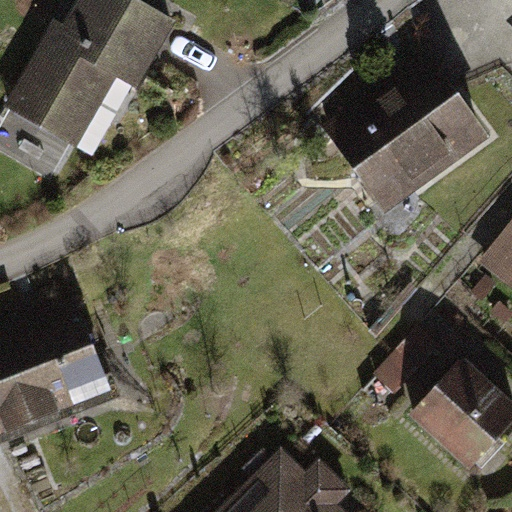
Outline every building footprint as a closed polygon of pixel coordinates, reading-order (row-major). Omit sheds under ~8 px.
[(55,18),(5,104),(77,145),(117,75),(139,88),(177,23),(138,0),(79,0),(65,24),(55,18)] [(429,55),(322,129),(381,215),(488,141),(429,55)] [(511,240),(487,271),(511,290),(511,240)] [(76,298),(0,327),(0,436),(113,393),(76,298)] [(511,408),(459,357),(406,411),(467,469),(511,421),(511,408)] [(338,511),(279,451),(216,511),(338,511)]
